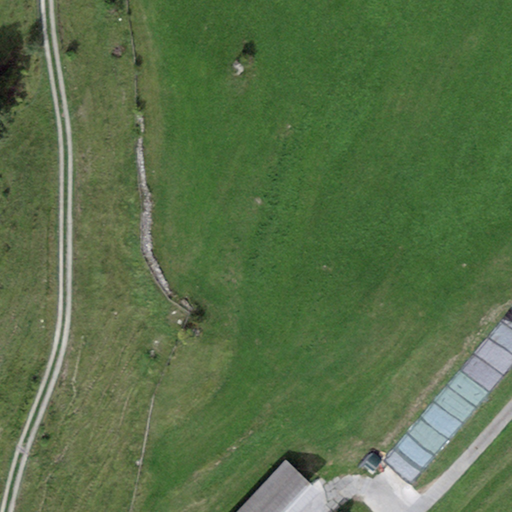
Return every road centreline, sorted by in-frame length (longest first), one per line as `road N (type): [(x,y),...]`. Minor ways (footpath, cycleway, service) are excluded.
road 1 (track): [(60,0),(77,191),(76,340),(13,511)]
road 2 (track): [(409,511),(511,411)]
